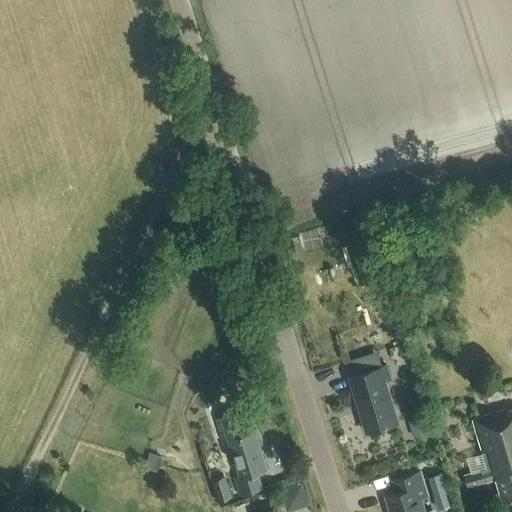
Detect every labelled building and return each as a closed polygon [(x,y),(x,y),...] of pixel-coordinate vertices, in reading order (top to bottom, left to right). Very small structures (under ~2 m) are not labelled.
[(385,379),(390,378),(385,363),(347,376),(365,431),(398,420),(385,379)] [(238,409),(215,416),(223,440),(227,439),(238,474),(234,476),(239,493),(263,486),(258,471),(268,468),(255,428),(245,431),(238,409)] [(511,410),(508,411),(507,409),(472,419),(487,468),(463,475),(466,486),(495,477),(502,500),(511,496),(511,410)] [(411,419),(416,435),(428,432),(423,415),(411,419)] [(424,511),(420,497),(427,495),(421,470),(394,478),(398,491),(387,494),(391,511),(424,511)] [(444,471),(430,475),(435,491),(449,487),(444,471)] [(211,478),(218,501),(232,496),(224,474),(211,478)] [(305,480),(283,486),(290,507),(311,500),(305,480)]
